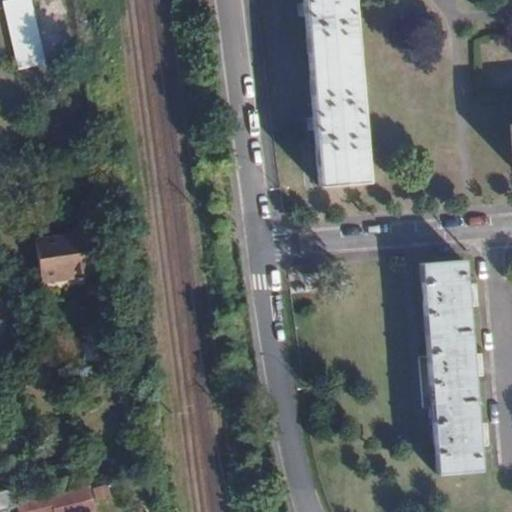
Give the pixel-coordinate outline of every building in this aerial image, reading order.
[(1,0),(10,65),(38,60),(29,0),(1,0)] [(364,182),(348,0),(302,0),(318,186),(364,182)] [(73,249),(29,256),(38,289),(82,279),(73,249)] [(478,472),(461,259),(417,263),(435,475),(478,472)] [(88,511),(95,510),(89,486),(51,496),(54,511),(88,511)] [(12,490),(0,493),(0,511),(16,506),(12,490)] [(54,511),(51,496),(19,506),(20,511),(54,511)]
